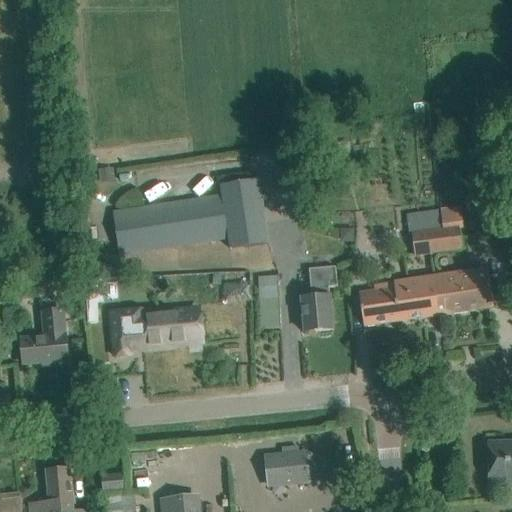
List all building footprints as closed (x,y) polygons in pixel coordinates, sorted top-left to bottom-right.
[(337,140),(322,141),(324,165),(339,164),(337,140)] [(113,174),(112,172),(99,173),(100,175),(100,181),(113,180),(113,174)] [(221,196),(113,212),(119,257),(229,240),(230,250),(270,244),(260,180),(220,187),(221,196)] [(422,234),(413,235),(415,256),(462,249),(460,229),(460,228),(464,227),(461,207),(457,208),(440,210),(443,231),(422,234)] [(338,288),(336,269),(310,271),(313,299),(302,300),(305,333),(333,331),(330,289),(338,288)] [(488,270),(468,273),(434,278),(440,317),(494,309),(488,270)] [(258,279),(259,282),(259,286),(261,328),(281,327),(278,277),(258,279)] [(406,322),(440,317),(434,278),(401,283),(406,322)] [(106,305),(104,280),(87,281),(89,325),(101,325),(99,305),(106,305)] [(406,322),(401,283),(389,285),(390,290),(360,294),(365,328),(406,322)] [(22,341),(22,345),(24,365),(68,361),(66,337),(65,338),(64,331),(65,331),(64,311),(40,313),(42,340),(22,341)] [(201,330),(199,311),(150,316),(152,331),(128,333),(127,321),(110,323),(114,357),(131,356),(130,350),(189,344),(187,332),(201,330)] [(511,443),(490,444),(490,443),(489,443),(490,484),(491,484),(511,483),(511,443)] [(306,455),(266,459),(269,483),(286,481),(287,485),(309,483),(306,455)] [(73,511),(69,470),(47,472),(50,503),(30,505),(30,511),(73,511)] [(123,476),(102,478),(103,493),(124,491),(123,476)] [(198,511),(197,493),(162,497),(163,511),(198,511)] [(0,511),(22,511),(20,496),(0,497),(0,511)] [(139,511),(140,497),(110,496),(109,511),(139,511)]
